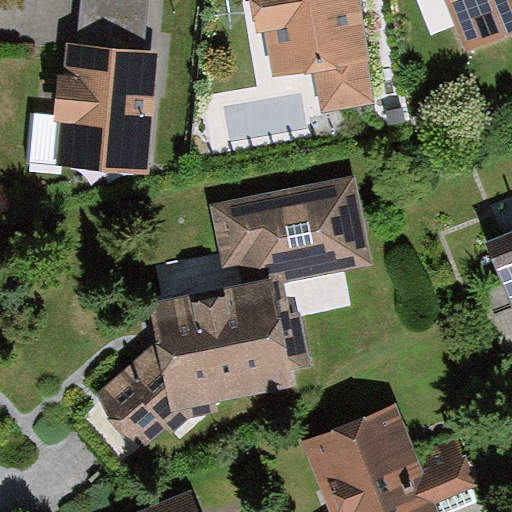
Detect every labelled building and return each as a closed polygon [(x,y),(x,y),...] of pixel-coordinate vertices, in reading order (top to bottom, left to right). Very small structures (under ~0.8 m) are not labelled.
[(147,1),(136,0),(81,0),(77,51),(67,50),(57,172),(148,180),(158,58),(142,56),(147,1)] [(252,0),(259,38),(269,37),(276,80),(317,73),(324,116),(377,107),(359,0),(252,0)] [(511,0),(441,0),(463,58),(511,39),(511,0)] [(144,304),(154,353),(97,399),(142,454),(168,433),(173,440),(195,422),(217,415),(216,411),(296,396),(291,373),(313,369),(302,311),(293,313),(288,289),(375,272),(356,177),(211,206),(227,290),(144,304)] [(511,246),(489,256),(503,289),(486,296),(496,320),(511,314),(511,315),(511,246)] [(397,412),(305,448),(330,511),(433,511),(434,511),(476,495),(458,449),(417,465),(397,412)] [(195,511),(190,498),(156,511),(195,511)]
